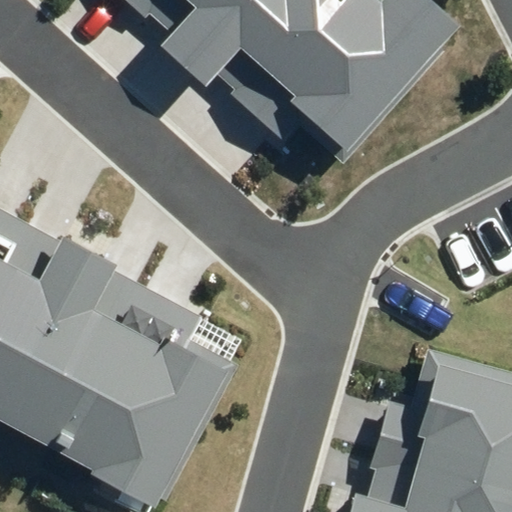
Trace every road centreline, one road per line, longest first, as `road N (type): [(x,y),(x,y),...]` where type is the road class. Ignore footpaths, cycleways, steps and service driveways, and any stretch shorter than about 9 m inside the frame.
road 1 (residential): [(326,264),(4,0)]
road 2 (residential): [(326,264),(268,511)]
road 3 (residential): [(511,129),(408,178),(360,217),(326,264)]
